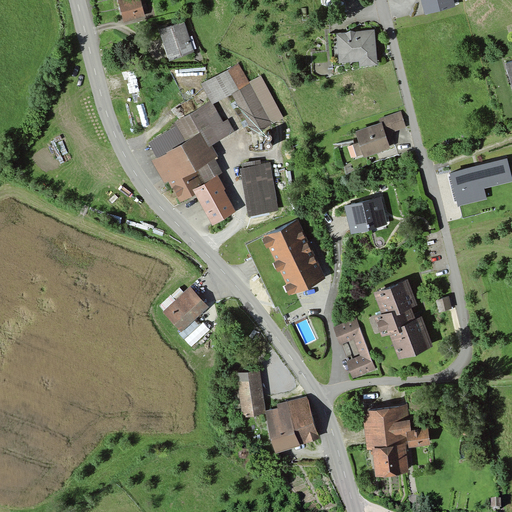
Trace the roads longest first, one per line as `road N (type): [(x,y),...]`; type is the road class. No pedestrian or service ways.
road 1 (residential): [(317,397),(356,383),(447,375),(466,350),(439,205),(380,0)]
road 2 (secondary): [(317,397),(265,318),(138,179),(109,131),(75,0)]
road 3 (secondary): [(354,511),(317,397)]
